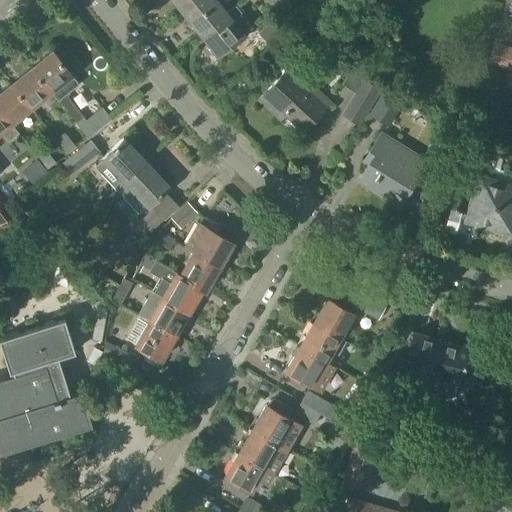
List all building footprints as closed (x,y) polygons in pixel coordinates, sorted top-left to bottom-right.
[(174,0),(185,13),(201,0),(174,0)] [(226,14),(225,13),(214,0),(201,0),(185,13),(202,34),(226,14)] [(266,0),(279,15),(292,5),(287,0),(266,0)] [(219,54),(243,35),(253,27),(235,6),(225,13),(226,14),(202,34),(219,54)] [(270,43),(285,28),(275,19),(260,33),(270,43)] [(511,50),(498,46),(494,62),(511,67),(511,75),(510,84),(511,84),(511,50)] [(52,52),(32,68),(51,92),(58,101),(78,85),(71,75),(52,52)] [(32,68),(12,84),(31,107),(41,99),(51,92),(32,68)] [(357,94),(365,81),(367,77),(353,68),(342,85),(357,94)] [(305,90),(285,71),(259,99),(280,119),(285,114),(303,131),(330,103),(310,85),(305,90)] [(358,124),(366,111),(379,90),(365,81),(357,94),(351,103),(344,116),(358,124)] [(12,84),(0,93),(0,109),(11,123),(31,107),(12,84)] [(388,126),(403,102),(385,90),(370,114),(388,126)] [(75,123),(87,138),(110,119),(101,108),(85,120),(83,117),(75,123)] [(0,137),(3,135),(8,141),(19,134),(11,123),(0,109),(0,137)] [(67,154),(76,147),(64,133),(56,140),(67,154)] [(430,164),(380,134),(370,151),(374,154),(359,180),(399,205),(418,174),(412,170),(418,160),(429,166),(430,164)] [(117,191),(126,183),(146,164),(123,139),(102,158),(103,158),(94,166),(117,191)] [(82,167),(100,153),(90,141),(72,154),(82,167)] [(46,170),(56,163),(44,149),(35,156),(46,170)] [(49,173),(37,159),(23,172),(35,186),(49,173)] [(148,207),(169,189),(146,164),(126,183),(117,191),(139,215),(148,207)] [(511,173),(493,168),(490,180),(480,177),(467,220),(492,227),(491,230),(511,236),(511,173)] [(143,240),(164,220),(164,221),(179,207),(166,194),(152,208),(152,209),(131,229),(143,240)] [(0,224),(13,216),(0,198),(0,224)] [(170,218),(181,229),(197,213),(187,202),(170,218)] [(186,249),(219,268),(232,244),(217,235),(220,230),(204,220),(200,227),(199,227),(186,249)] [(169,250),(174,240),(158,231),(153,241),(169,250)] [(168,269),(167,270),(176,275),(201,289),(205,291),(219,268),(186,249),(185,250),(192,254),(180,275),(168,269)] [(140,264),(150,270),(155,261),(156,260),(146,254),(140,264)] [(149,272),(160,279),(152,292),(188,313),(201,289),(176,275),(167,270),(168,269),(155,261),(150,270),(149,272)] [(152,292),(138,316),(149,322),(175,336),(188,313),(152,292)] [(354,307),(377,320),(385,307),(362,294),(354,307)] [(338,338),(338,337),(352,313),(327,299),(313,323),(338,338)] [(0,449),(87,423),(78,392),(69,395),(57,356),(74,351),(64,319),(0,338),(0,343),(9,372),(13,371),(14,377),(0,381),(0,449)] [(135,345),(148,352),(143,360),(153,366),(158,358),(161,360),(175,336),(149,322),(135,345)] [(338,338),(313,323),(300,346),(325,361),(331,351),(338,355),(346,341),(338,337),(338,338)] [(475,386),(484,355),(442,343),(413,335),(404,367),(407,368),(402,386),(428,393),(429,388),(443,392),(447,378),(460,382),(475,386)] [(137,357),(116,346),(116,347),(105,341),(102,355),(129,370),(137,357)] [(286,370),(321,390),(335,366),(325,361),(300,346),(286,370)] [(376,390),(381,381),(366,373),(361,382),(376,390)] [(302,402),(319,412),(325,401),(308,391),(302,402)] [(253,429),(287,449),(301,425),(287,417),(292,409),(276,400),(270,401),(268,406),(267,405),(253,429)] [(325,401),(319,412),(319,413),(337,423),(344,411),(325,401)] [(319,413),(319,412),(302,402),(296,412),(314,422),(319,413)] [(264,468),(273,473),(287,449),(253,429),(239,454),(264,468)] [(354,440),(342,483),(366,490),(378,447),(354,440)] [(267,484),(273,473),(264,468),(239,454),(225,477),(226,478),(223,483),(225,490),(235,496),(243,494),(246,489),(250,492),(258,480),(267,484)] [(325,482),(330,474),(315,465),(310,473),(325,482)] [(246,511),(262,511),(265,508),(247,497),(240,508),(246,511)] [(398,511),(354,499),(349,497),(344,511),(398,511)]
